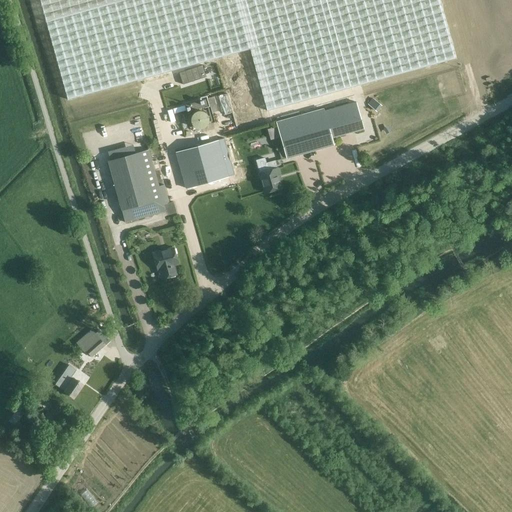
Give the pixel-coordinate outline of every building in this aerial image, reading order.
[(40,0),(70,106),(250,55),(267,113),(458,58),(440,0),(40,0)] [(213,96),(207,98),(211,112),(217,111),(213,96)] [(382,106),(372,98),(367,104),(376,112),(382,106)] [(207,106),(205,99),(185,105),(186,112),(207,106)] [(229,103),(218,106),(224,130),(236,126),(229,103)] [(324,109),(275,123),(286,158),(333,145),(331,138),(363,129),(356,103),(324,111),(324,109)] [(190,118),(190,119),(190,120),(190,121),(190,123),(191,124),(192,125),(193,126),(194,127),(196,128),(197,129),(199,129),(201,128),(202,128),(204,127),(205,126),(206,125),(207,124),(208,123),(208,121),(208,120),(208,118),(208,116),(207,115),(206,114),(205,113),(204,112),(202,111),(201,111),(199,110),(197,111),(196,111),(194,112),(193,113),(192,114),(191,115),(190,116),(190,118)] [(224,139),(218,140),(174,152),(185,189),(228,177),(228,176),(234,175),(224,139)] [(164,185),(158,186),(148,150),(150,149),(148,142),(137,145),(138,147),(111,155),(113,159),(107,160),(120,210),(121,210),(124,223),(165,211),(169,215),(176,213),(172,202),(169,203),(164,185)] [(277,168),(259,173),(264,192),(280,188),(277,176),(279,176),(277,168)] [(173,247),(152,253),(157,270),(161,269),(163,278),(176,274),(173,265),(178,264),(173,247)] [(77,342),(76,343),(84,353),(86,352),(91,358),(109,341),(100,330),(95,334),(90,328),(76,340),(77,342)] [(63,380),(68,384),(63,391),(73,398),(83,384),(67,374),(63,380)] [(31,400),(47,411),(40,421),(52,429),(64,412),(52,403),(52,404),(45,400),(49,394),(40,387),(31,400)] [(17,409),(8,421),(14,426),(23,413),(17,409)] [(4,427),(0,432),(0,439),(7,445),(14,434),(4,427)]
